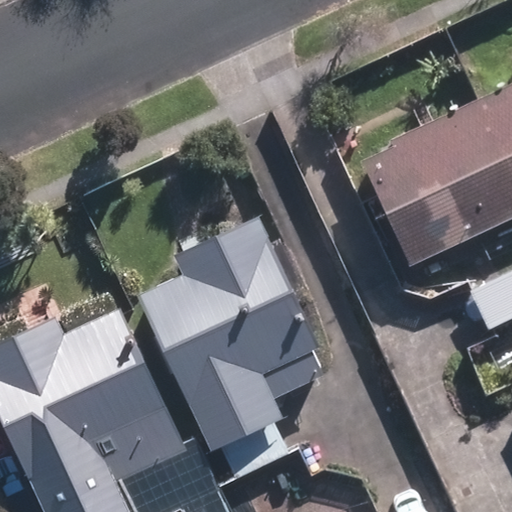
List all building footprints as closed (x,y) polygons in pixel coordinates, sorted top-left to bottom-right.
[(511,82),(478,98),(511,170),(511,82)] [(411,267),(511,219),(511,170),(478,98),(388,141),(390,146),(360,160),(411,267)] [(133,296),(207,452),(279,419),(269,401),(328,372),(254,216),(169,256),(178,275),(133,296)] [(511,266),(468,286),(486,326),(511,314),(511,266)] [(0,340),(0,435),(35,511),(224,511),(189,438),(176,444),(114,309),(57,336),(49,319),(0,340)]
